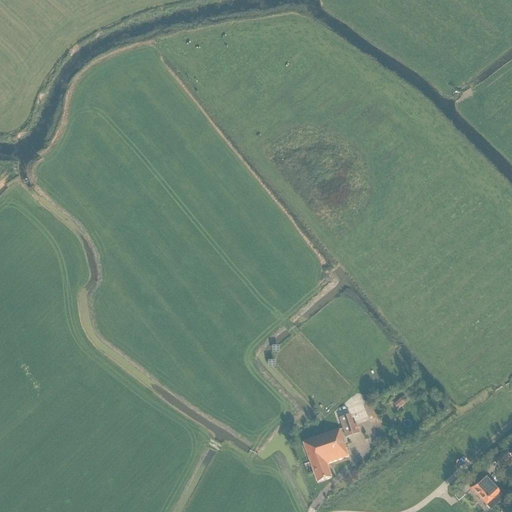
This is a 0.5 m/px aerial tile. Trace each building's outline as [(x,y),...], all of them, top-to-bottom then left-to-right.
[(398,410),(404,404),(400,399),(393,405),(398,410)] [(346,438),(359,434),(356,425),(354,426),(350,416),(339,419),(346,438)] [(327,465),(345,459),(348,458),(345,449),(346,449),(340,430),(303,442),(317,484),(331,479),(327,466),(327,465)] [(511,446),(494,462),(499,469),(511,458),(511,457),(511,446)] [(494,499),(492,497),(498,492),(500,494),(484,477),(486,479),(481,484),(479,483),(471,490),(486,506),(494,499)]
